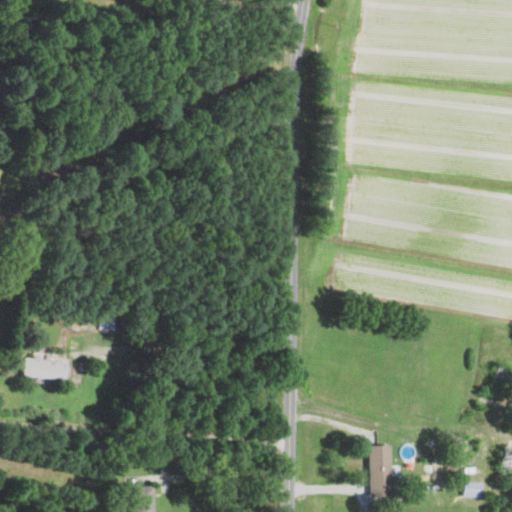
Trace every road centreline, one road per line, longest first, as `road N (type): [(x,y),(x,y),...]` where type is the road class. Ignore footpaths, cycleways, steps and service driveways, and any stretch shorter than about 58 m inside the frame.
road 1 (residential): [(292,511),(306,0)]
road 2 (residential): [(290,435),(0,435)]
